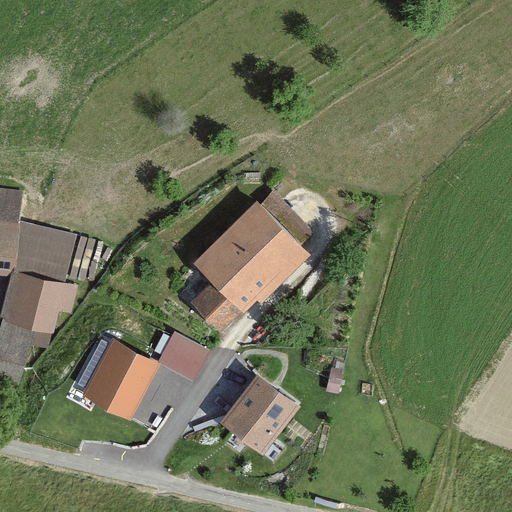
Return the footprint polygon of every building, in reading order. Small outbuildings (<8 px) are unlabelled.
[(19,193),(0,191),(0,273),(12,275),(19,193)] [(216,282),(196,302),(221,327),(241,308),(244,311),(257,298),(262,303),(310,255),(258,203),(197,263),(216,282)] [(77,288),(14,274),(3,321),(51,331),(56,308),(72,311),(77,288)] [(45,346),(51,331),(3,321),(0,330),(0,379),(16,385),(32,342),(45,346)] [(207,350),(177,333),(161,360),(192,377),(207,350)] [(114,342),(87,394),(130,417),(157,364),(114,342)] [(259,379),(226,424),(262,451),(295,406),(259,379)]
